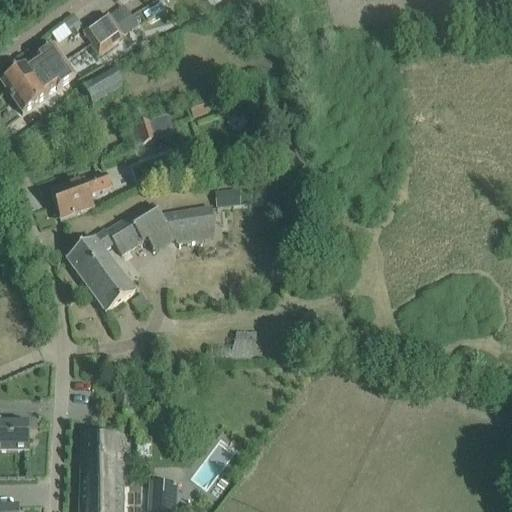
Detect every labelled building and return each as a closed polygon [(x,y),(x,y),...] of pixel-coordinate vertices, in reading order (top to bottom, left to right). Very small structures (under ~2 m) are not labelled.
[(115,28),(130,19),(123,8),(109,18),(108,17),(115,28)] [(123,40),(123,39),(137,29),(130,19),(115,28),(108,17),(95,26),(111,49),(123,40)] [(111,49),(95,26),(83,35),(98,57),(111,49)] [(1,86),(12,102),(25,93),(22,89),(35,81),(36,83),(64,64),(54,49),(35,62),(36,63),(28,68),(27,67),(1,86)] [(22,117),(49,98),(75,80),(64,64),(36,83),(35,81),(22,89),(25,93),(12,102),(22,117)] [(113,73),(82,90),(92,107),(123,90),(113,73)] [(157,142),(151,123),(135,128),(141,147),(157,142)] [(83,185),(83,184),(65,191),(66,194),(51,199),(60,224),(93,212),(88,200),(111,192),(105,177),(83,185)] [(82,250),(66,262),(106,317),(122,305),(135,296),(105,255),(115,248),(122,259),(143,245),(143,244),(147,242),(155,255),(175,241),(214,235),(211,213),(162,220),(158,214),(153,206),(107,234),(106,232),(95,241),(82,250)] [(231,348),(205,348),(206,361),(229,360),(229,362),(250,362),(250,334),(231,334),(231,348)] [(117,397),(116,419),(131,419),(132,397),(117,397)] [(0,454),(28,454),(27,424),(0,424),(0,454)] [(83,438),(81,486),(122,487),(123,438),(83,438)] [(149,511),(175,511),(177,486),(152,484),(149,511)] [(121,511),(122,487),(81,486),(80,511),(121,511)]
